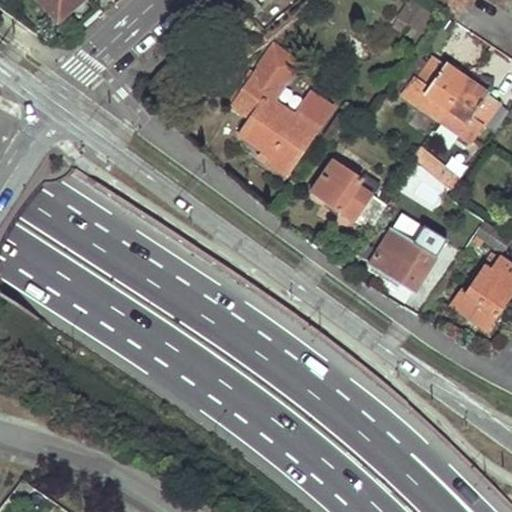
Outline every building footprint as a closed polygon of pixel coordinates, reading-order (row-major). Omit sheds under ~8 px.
[(38,0),(54,17),(66,5),(72,12),(85,0),(92,0),(106,15),(118,4),(113,0),(38,0)] [(421,7),(410,0),(409,0),(393,25),(402,31),(408,22),(410,23),(421,7)] [(468,0),(429,0),(428,2),(455,21),(468,0)] [(511,0),(489,0),(511,14),(511,0)] [(72,12),(66,5),(54,17),(59,23),(72,12)] [(429,12),(421,7),(410,23),(418,29),(429,12)] [(236,102),(233,106),(251,118),(240,135),(273,156),(268,162),(287,176),(332,110),(311,95),(299,111),(303,115),(299,119),(267,98),(270,94),(279,81),(284,85),(300,62),(281,49),(276,56),(266,72),(260,67),(256,73),(236,102)] [(276,56),(270,52),(260,67),(266,72),(276,56)] [(428,64),(415,56),(393,89),(439,121),(466,83),(459,78),(461,76),(433,56),(428,64)] [(236,102),(256,73),(251,70),(231,99),(236,102)] [(284,85),(279,81),(270,94),(275,98),(284,85)] [(473,88),(466,83),(439,121),(471,146),(501,104),(475,85),(473,88)] [(424,155),(418,164),(453,191),(461,181),(447,171),(446,172),(424,155)] [(333,162),(310,194),(354,224),(355,222),(368,232),(385,206),(372,197),(380,186),(365,176),(361,181),(333,162)] [(486,220),(476,234),(501,252),(510,239),(496,227),(486,220)] [(447,241),(424,226),(414,242),(392,228),(368,266),(414,294),(437,257),(447,241)] [(466,296),(462,292),(449,310),(487,335),(507,302),(503,300),(511,287),(511,265),(493,252),(466,296)] [(511,295),(511,287),(503,300),(507,302),(511,295)] [(19,503),(30,487),(21,482),(10,496),(19,503)]
